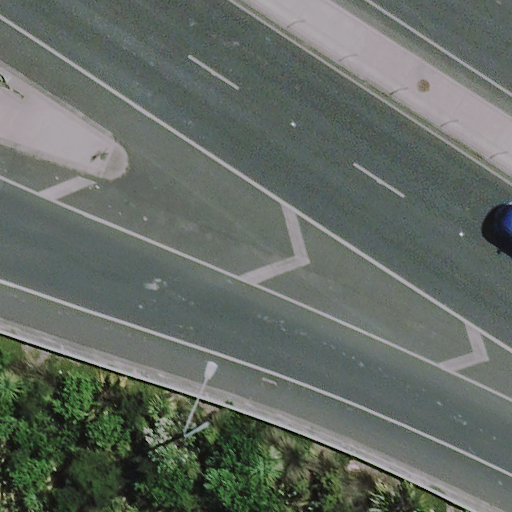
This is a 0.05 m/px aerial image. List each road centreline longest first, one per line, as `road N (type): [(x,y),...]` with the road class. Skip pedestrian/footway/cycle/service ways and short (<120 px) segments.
road 1 (trunk): [(511,443),(0,233)]
road 2 (trunk): [(511,271),(101,0)]
